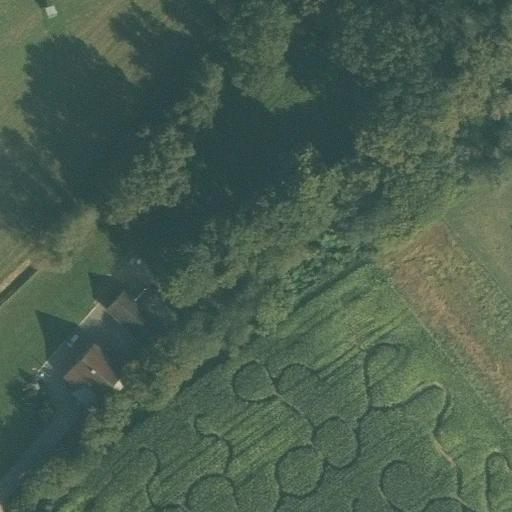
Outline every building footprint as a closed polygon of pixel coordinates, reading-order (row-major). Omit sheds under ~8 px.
[(146,287),(134,301),(162,327),(170,333),(182,320),(146,287)] [(143,348),(162,327),(134,301),(122,290),(103,310),(143,348)] [(84,383),(99,396),(121,372),(91,346),(61,379),(76,392),(84,383)] [(121,372),(99,396),(106,403),(128,379),(121,372)] [(84,383),(76,392),(73,395),(87,408),(99,396),(84,383)]
